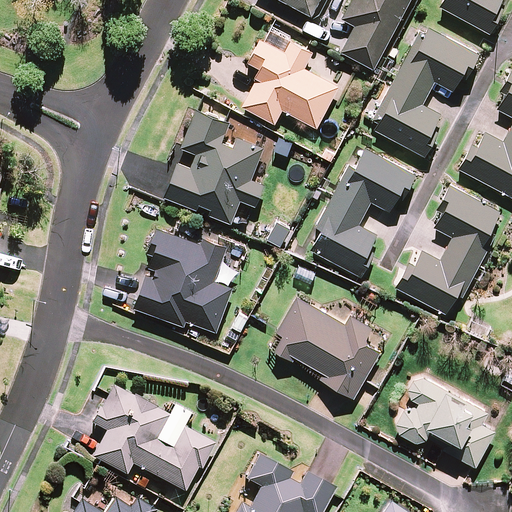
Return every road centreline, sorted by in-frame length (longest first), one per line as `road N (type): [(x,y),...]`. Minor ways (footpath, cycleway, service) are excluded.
road 1 (residential): [(482,511),(205,365),(56,325)]
road 2 (residential): [(385,268),(511,38)]
road 3 (residential): [(93,128),(56,325)]
road 4 (residential): [(163,0),(93,128)]
road 5 (residential): [(56,325),(0,455)]
